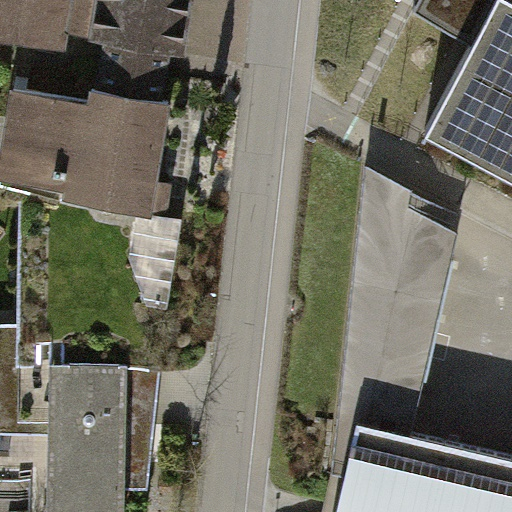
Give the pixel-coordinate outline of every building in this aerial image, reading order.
[(61,195),(154,212),(175,93),(166,92),(174,51),(187,53),(196,0),(0,0),(0,35),(65,47),(68,27),(92,32),(91,34),(106,37),(98,82),(89,80),(87,93),(10,79),(0,137),(0,174),(62,186),(61,195)] [(511,0),(413,0),(410,7),(461,34),(415,121),(511,171),(511,0)] [(414,428),(455,229),(413,208),(417,194),(367,167),(332,474),(347,479),(362,416),(414,428)] [(48,511),(125,511),(126,485),(149,486),(163,368),(129,366),(129,363),(21,360),(22,321),(0,320),(0,428),(49,430),(48,511)] [(511,511),(511,451),(414,428),(362,416),(347,479),(338,511),(511,511)]
